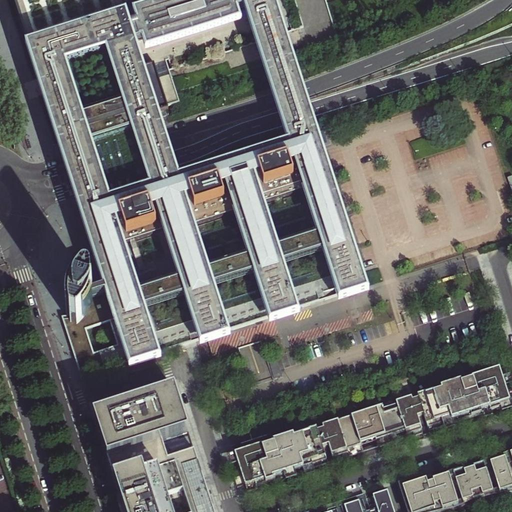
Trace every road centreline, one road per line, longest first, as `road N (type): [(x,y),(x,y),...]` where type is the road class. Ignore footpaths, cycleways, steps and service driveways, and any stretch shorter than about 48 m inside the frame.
road 1 (trunk): [(511,0),(318,86),(40,172),(5,165)]
road 2 (trunk): [(511,47),(65,191),(42,195),(21,184)]
road 3 (residential): [(231,511),(183,362),(60,401)]
road 4 (residential): [(240,511),(511,426)]
road 5 (primary): [(60,401),(18,263),(21,221)]
road 6 (primary): [(0,335),(55,511)]
